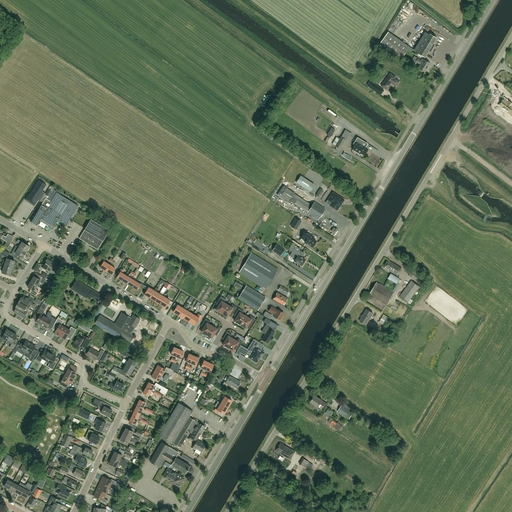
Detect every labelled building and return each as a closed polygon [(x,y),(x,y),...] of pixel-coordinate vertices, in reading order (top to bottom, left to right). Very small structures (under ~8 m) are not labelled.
[(410,47),(389,32),(380,44),(402,59),(410,47)] [(419,54),(425,58),(429,51),(431,51),(433,48),(432,46),(437,39),(430,35),(426,33),(415,51),(419,53),(419,54)] [(418,59),(414,57),(412,60),(416,62),(420,64),(418,68),(425,72),(430,64),(422,59),(421,61),(418,59)] [(387,90),(391,83),(396,87),(399,82),(395,79),(395,78),(390,74),(381,86),(387,90)] [(379,92),(381,89),(374,84),(371,87),(379,92)] [(505,100),(500,106),(505,109),(505,108),(508,110),(507,111),(511,115),(511,103),(509,102),(509,103),(505,100)] [(346,140),(340,137),(335,146),(340,149),(346,140)] [(364,142),(357,137),(353,144),(355,145),(359,148),(361,145),(361,146),(364,142)] [(359,148),(355,145),(352,149),(360,154),(360,153),(364,155),(368,149),(361,146),(361,145),(359,148)] [(309,192),(314,185),(301,176),(296,183),(309,192)] [(39,181),(30,195),(29,195),(26,199),(29,201),(34,204),(37,200),(39,202),(45,193),(42,191),(46,185),(39,181)] [(53,191),(54,189),(50,186),(43,197),(47,199),(48,197),(49,197),(53,191)] [(306,213),(317,220),(324,209),(314,202),(312,205),(295,194),(295,193),(286,188),(280,197),(289,202),(290,201),(307,212),(306,213)] [(40,221),(41,220),(53,228),(59,219),(67,224),(78,206),(69,201),(67,204),(61,200),(63,197),(56,193),(53,199),(54,200),(52,203),(45,199),(31,223),(36,226),(40,221)] [(329,199),(333,201),(330,206),(337,210),(344,200),(333,193),(329,199)] [(296,230),(300,222),(295,219),(290,227),(296,230)] [(102,242),(109,231),(107,229),(107,230),(94,222),(94,221),(91,220),(84,231),(85,231),(80,239),(98,250),(102,242)] [(315,243),(316,241),(312,239),(314,237),(305,232),(301,238),(306,241),(305,243),(306,244),(308,245),(312,247),(315,243)] [(8,241),(11,236),(8,234),(6,237),(3,235),(1,239),(4,240),(7,242),(8,241)] [(20,244),(18,248),(26,252),(29,246),(22,242),(21,242),(18,240),(16,242),(20,244)] [(304,253),(299,250),(300,249),(296,247),(296,246),(295,246),(296,245),(292,243),(288,250),(291,252),(289,256),(295,259),(294,261),(295,262),(295,263),(297,264),(297,263),(302,266),(305,259),(302,258),(302,257),(304,253)] [(273,250),(282,256),(286,251),(277,245),(273,250)] [(22,258),(26,252),(18,248),(16,251),(13,249),(10,254),(16,258),(17,255),(22,258)] [(239,272),(266,289),(278,270),(251,253),(239,272)] [(100,267),(106,271),(113,259),(110,258),(108,261),(109,262),(108,264),(104,261),(100,267)] [(4,266),(12,268),(14,261),(6,259),(6,260),(5,260),(4,261),(3,261),(2,265),(4,266)] [(58,274),(56,272),(59,267),(54,265),(54,266),(51,264),(52,262),(47,259),(45,263),(46,264),(44,267),(52,273),(50,276),(55,279),(58,274)] [(106,271),(111,274),(115,268),(112,267),(114,264),(115,261),(113,259),(106,271)] [(398,275),(402,268),(390,261),(386,268),(398,275)] [(10,275),(12,268),(4,266),(2,273),(10,275)] [(117,278),(122,281),(125,275),(122,273),(124,271),(121,269),(119,272),(120,272),(117,278)] [(421,285),(425,279),(413,270),(409,276),(421,285)] [(131,271),(129,274),(128,276),(125,275),(122,281),(127,284),(134,272),(131,271)] [(127,284),(132,287),(135,283),(135,281),(133,279),(134,277),(136,274),(134,272),(127,284)] [(391,274),(389,277),(397,283),(399,279),(391,274)] [(42,285),(45,279),(39,275),(37,278),(34,276),(30,282),(37,286),(39,283),(42,285)] [(99,301),(102,296),(76,281),(71,289),(86,298),(88,295),(98,301),(97,302),(98,302),(99,301)] [(135,281),(135,283),(132,287),(137,290),(140,286),(143,288),(144,285),(139,282),(139,283),(135,281)] [(420,291),(418,289),(419,287),(411,281),(400,297),(408,303),(414,294),(416,295),(420,291)] [(37,286),(30,282),(27,287),(30,289),(29,292),(35,296),(38,291),(35,289),(37,286)] [(370,294),(387,305),(394,293),(377,282),(370,294)] [(150,298),(154,291),(145,286),(143,289),(147,291),(144,295),(150,298)] [(257,310),(265,298),(246,286),(238,298),(257,310)] [(278,290),(286,295),(289,291),(280,286),(278,290)] [(154,291),(150,298),(155,301),(159,294),(157,293),(159,289),(156,288),(154,291)] [(298,299),(301,293),(293,290),(291,296),(298,299)] [(162,296),(159,294),(155,301),(160,304),(164,297),(165,295),(163,293),(162,296)] [(273,301),(283,306),(287,299),(277,293),(273,301)] [(21,297),(18,302),(29,309),(33,301),(24,295),(22,298),(21,297)] [(172,302),(164,297),(160,304),(165,307),(168,303),(171,305),(172,302)] [(216,303),(219,305),(216,310),(222,314),(227,305),(221,301),(223,298),(220,297),(216,303)] [(15,307),(16,308),(13,312),(23,318),(27,312),(28,310),(28,309),(29,309),(18,302),(15,307)] [(41,325),(46,316),(43,315),(44,313),(43,313),(47,306),(43,303),(36,314),(38,316),(38,317),(38,318),(37,318),(35,322),(41,325)] [(179,316),(183,309),(174,303),(172,306),(175,308),(173,312),(179,316)] [(231,307),(227,305),(222,314),(227,317),(230,312),(233,314),(237,307),(232,304),(231,307)] [(240,325),(245,316),(242,314),(244,311),(239,308),(235,315),(237,316),(234,321),(240,325)] [(274,317),(281,321),(284,315),(272,308),(269,312),(275,316),(274,317)] [(188,312),(183,309),(179,316),(184,319),(188,312)] [(366,325),(373,314),(367,310),(360,322),(366,325)] [(184,319),(189,322),(193,315),(188,312),(184,319)] [(122,313),(114,325),(100,315),(95,324),(117,337),(119,335),(130,341),(133,336),(131,334),(140,319),(133,315),(131,318),(128,316),(122,313)] [(196,317),(193,315),(189,322),(194,325),(198,319),(199,320),(202,316),(198,314),(196,317)] [(379,322),(386,326),(390,318),(384,315),(382,318),(385,320),(384,321),(381,319),(379,322)] [(49,318),(46,316),(41,325),(47,329),(49,325),(48,325),(49,323),(50,323),(53,324),(56,319),(50,316),(49,318)] [(245,316),(240,325),(246,329),(249,324),(251,325),(255,319),(250,316),(249,318),(245,316)] [(59,336),(65,327),(61,325),(63,321),(58,318),(53,325),(58,327),(54,334),(57,335),(59,336)] [(263,329),(267,331),(262,340),(264,341),(264,342),(265,342),(268,343),(270,339),(271,340),(273,337),(272,337),(274,333),(273,332),(275,329),(275,328),(271,326),(273,322),(266,318),(263,322),(266,324),(263,329)] [(201,332),(206,335),(212,326),(209,324),(210,322),(205,319),(202,325),(204,327),(201,332)] [(212,326),(206,335),(212,338),(215,333),(217,335),(221,328),(218,327),(217,329),(212,326)] [(62,338),(61,338),(64,340),(68,334),(72,336),(76,330),(71,327),(69,330),(65,327),(59,336),(62,338)] [(4,339),(7,341),(12,332),(7,329),(3,335),(0,333),(0,340),(1,341),(4,339)] [(17,335),(12,332),(7,341),(12,343),(10,346),(14,348),(18,341),(15,339),(17,335)] [(228,348),(233,339),(230,337),(232,335),(227,332),(223,338),(225,340),(222,345),(228,348)] [(89,339),(83,336),(82,338),(78,336),(72,346),(79,350),(81,346),(84,348),(89,339)] [(236,341),(233,339),(228,348),(233,351),(236,346),(239,348),(243,341),(238,338),(236,341)] [(254,348),(252,352),(260,357),(261,357),(264,352),(257,348),(259,346),(258,346),(260,343),(254,339),(252,342),(254,344),(252,347),(254,348)] [(31,343),(26,340),(24,344),(19,341),(16,346),(13,351),(16,353),(17,351),(24,355),(31,343)] [(34,349),(35,346),(31,343),(24,355),(28,357),(29,360),(31,355),(30,355),(34,349)] [(240,345),(238,349),(243,352),(242,353),(245,355),(247,353),(250,355),(248,358),(252,360),(251,361),(256,363),(256,362),(257,363),(260,357),(252,352),(240,345)] [(171,354),(175,357),(179,350),(174,347),(171,354)] [(100,358),(104,352),(101,350),(99,353),(90,348),(86,354),(95,360),(97,356),(100,358)] [(42,359),(46,361),(50,353),(45,350),(42,355),(39,353),(35,359),(40,362),(42,359)] [(183,352),(179,350),(175,357),(173,362),(173,363),(175,363),(178,358),(180,359),(183,352)] [(53,362),(56,356),(50,353),(46,361),(49,363),(47,367),(52,370),(56,363),(53,362)] [(126,365),(133,369),(136,363),(130,359),(132,356),(127,353),(125,356),(129,359),(126,365)] [(189,366),(190,363),(194,356),(189,354),(186,361),(188,362),(185,368),(188,369),(189,366)] [(194,356),(190,363),(195,365),(198,358),(194,356)] [(204,372),(205,370),(209,363),(204,361),(201,368),(203,369),(200,375),(203,376),(204,372)] [(175,363),(173,363),(170,369),(177,372),(180,365),(176,364),(175,363)] [(213,365),(209,363),(205,370),(210,372),(213,365)] [(66,370),(64,373),(74,379),(76,375),(74,374),(75,373),(75,372),(77,369),(71,365),(67,371),(66,370)] [(129,375),(133,369),(126,365),(122,371),(118,368),(116,372),(124,376),(126,373),(129,375)] [(162,375),(165,369),(158,365),(155,371),(162,375)] [(111,372),(110,372),(107,370),(105,375),(108,377),(113,380),(116,374),(111,372)] [(158,381),(162,375),(155,371),(151,377),(158,381)] [(72,383),(74,379),(64,373),(62,377),(63,377),(60,383),(66,387),(68,383),(69,384),(70,382),(72,383)] [(224,390),(228,384),(236,389),(240,382),(229,376),(226,381),(225,381),(223,383),(220,388),(224,390)] [(121,391),(124,385),(116,381),(114,385),(110,383),(108,386),(117,390),(117,389),(121,391)] [(151,391),(154,386),(148,382),(145,388),(151,391)] [(151,391),(145,388),(142,393),(148,396),(151,391)] [(224,398),(221,403),(228,407),(232,401),(227,398),(228,396),(224,394),(222,397),(224,398)] [(327,407),(329,404),(327,403),(327,402),(315,395),(311,403),(319,407),(321,404),(327,407)] [(142,408),(145,403),(139,400),(136,405),(142,408)] [(173,444),(181,430),(189,417),(192,411),(178,403),(159,435),(173,444)] [(224,414),(228,407),(221,403),(217,409),(216,408),(214,411),(218,413),(219,411),(224,414)] [(344,403),(342,406),(338,412),(349,419),(353,413),(349,410),(350,408),(344,403)] [(108,417),(111,410),(100,405),(99,407),(102,409),(100,413),(101,413),(101,414),(103,415),(104,414),(108,417)] [(142,408),(136,405),(134,411),(140,414),(142,408)] [(90,413),(79,407),(76,413),(87,419),(90,413)] [(134,411),(131,416),(140,421),(141,421),(142,419),(138,417),(140,414),(134,411)] [(134,425),(136,421),(139,423),(140,422),(140,421),(131,416),(128,422),(134,425)] [(195,442),(195,443),(197,440),(205,427),(189,417),(181,430),(188,434),(185,432),(187,429),(190,431),(189,432),(191,434),(188,439),(193,442),(193,441),(195,442)] [(330,424),(337,430),(341,425),(337,422),(337,423),(333,420),(333,419),(331,418),(328,422),(330,423),(330,424)] [(101,432),(105,423),(97,419),(94,424),(96,425),(94,429),(101,432)] [(125,429),(122,434),(138,442),(139,439),(131,435),(133,432),(125,429)] [(179,448),(188,434),(181,430),(173,444),(179,448)] [(88,440),(96,444),(99,437),(94,434),(94,435),(91,434),(88,432),(87,435),(90,437),(88,440)] [(138,442),(122,434),(120,440),(127,444),(128,441),(131,442),(132,441),(135,443),(136,441),(138,442)] [(71,437),(68,436),(65,435),(63,440),(60,445),(66,448),(71,437)] [(201,452),(201,451),(205,445),(197,440),(195,443),(195,442),(192,448),(195,450),(196,449),(201,452)] [(190,466),(176,458),(178,454),(173,451),(174,450),(168,447),(169,447),(161,443),(150,461),(160,468),(165,460),(172,464),(171,466),(185,474),(187,475),(189,475),(191,474),(193,472),(192,470),(191,468),(189,467),(190,466)] [(277,451),(291,460),(296,452),(282,443),(277,451)] [(74,444),(71,450),(82,455),(83,453),(90,456),(92,451),(85,447),(84,449),(78,446),(74,444)] [(128,448),(138,453),(141,454),(142,451),(141,451),(139,450),(140,449),(130,445),(128,448)] [(310,449),(307,454),(311,457),(310,458),(312,460),(317,454),(310,449)] [(87,462),(84,460),(86,457),(82,455),(71,450),(69,454),(76,457),(74,460),(78,462),(77,464),(85,467),(87,462)] [(114,452),(111,458),(127,465),(128,463),(120,459),(122,455),(114,452)] [(126,468),(127,465),(111,458),(109,464),(116,467),(117,464),(126,468)] [(305,468),(307,465),(312,468),(313,465),(309,462),(303,459),(301,462),(302,462),(300,465),(303,466),(305,468)] [(73,474),(80,477),(83,471),(75,468),(76,466),(71,464),(69,469),(74,472),(73,474)] [(55,470),(50,468),(49,469),(48,469),(46,473),(47,473),(47,474),(52,477),(55,470)] [(183,479),(183,478),(167,469),(163,476),(166,478),(165,479),(170,482),(178,487),(179,487),(183,479)] [(99,483),(100,483),(110,487),(112,483),(115,485),(116,482),(111,479),(111,480),(104,476),(102,480),(101,480),(99,483)] [(77,483),(69,479),(65,477),(62,482),(67,484),(66,485),(71,487),(72,486),(75,487),(77,483)] [(3,486),(9,489),(12,483),(7,480),(3,486)] [(18,486),(12,483),(9,489),(14,492),(18,486)] [(26,498),(29,492),(30,491),(33,493),(37,485),(34,483),(31,489),(25,485),(23,489),(24,489),(20,495),(26,498)] [(96,489),(97,490),(106,494),(109,490),(112,491),(113,489),(110,487),(100,483),(98,487),(98,486),(96,489)] [(57,495),(66,499),(69,493),(66,492),(67,489),(58,484),(55,490),(59,491),(57,495)] [(18,486),(14,492),(20,495),(24,489),(23,489),(18,486)] [(36,488),(33,496),(38,498),(41,491),(36,488)] [(104,499),(106,494),(97,490),(95,493),(93,496),(102,500),(101,501),(106,504),(108,501),(104,499)] [(51,497),(47,504),(59,510),(62,505),(58,503),(60,501),(57,499),(51,497)]
